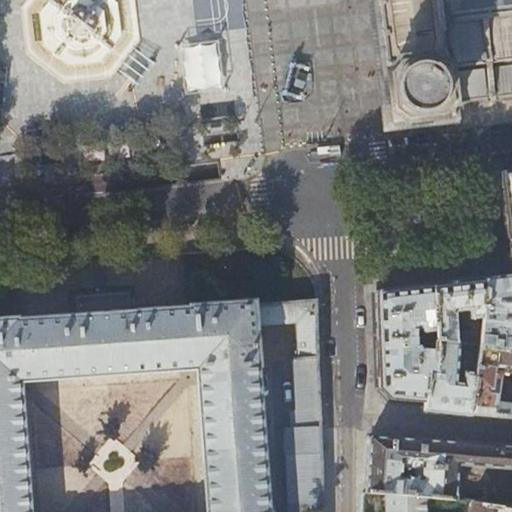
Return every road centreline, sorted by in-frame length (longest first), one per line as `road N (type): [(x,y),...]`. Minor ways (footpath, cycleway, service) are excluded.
road 1 (residential): [(0,216),(338,187)]
road 2 (residential): [(346,418),(338,187)]
road 3 (residential): [(338,187),(378,156),(511,143)]
road 4 (residential): [(511,430),(346,418)]
